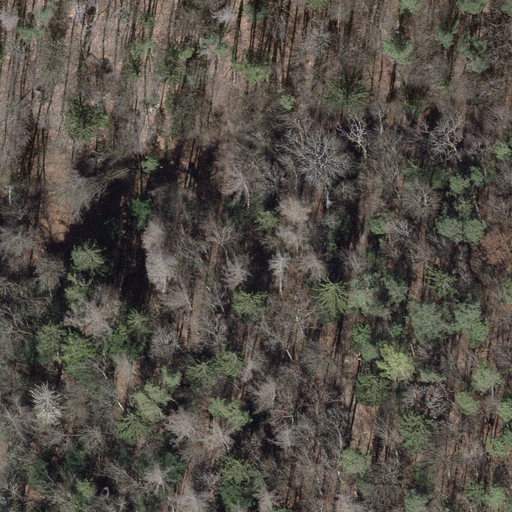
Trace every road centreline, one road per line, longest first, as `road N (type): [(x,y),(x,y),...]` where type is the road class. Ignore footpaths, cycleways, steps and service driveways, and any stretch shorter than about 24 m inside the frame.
road 1 (track): [(398,511),(354,374),(396,162),(402,55)]
road 2 (track): [(402,55),(510,0)]
